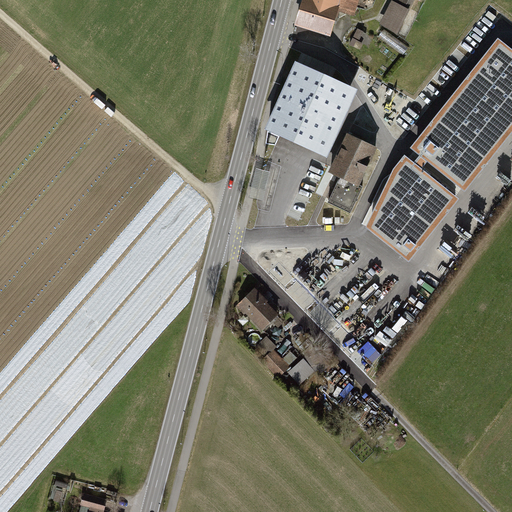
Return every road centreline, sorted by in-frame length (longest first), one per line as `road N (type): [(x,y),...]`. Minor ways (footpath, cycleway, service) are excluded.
road 1 (secondary): [(150,511),(282,0)]
road 2 (track): [(0,13),(227,209)]
road 3 (unknown): [(251,265),(295,240),(367,251),(396,166)]
road 4 (unknown): [(396,166),(347,79),(286,33)]
